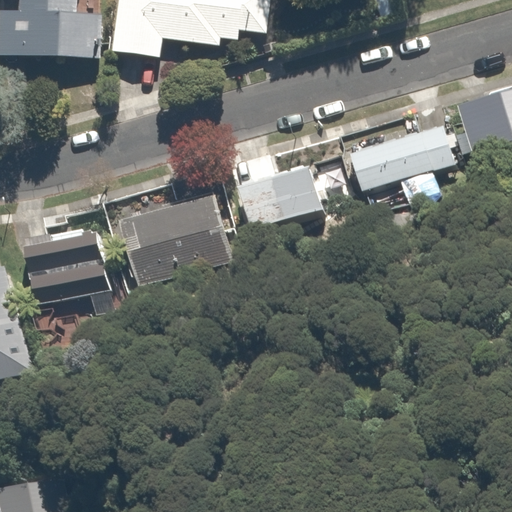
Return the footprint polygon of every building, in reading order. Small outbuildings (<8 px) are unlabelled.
[(78,0),(19,0),(19,64),(105,65),(106,15),(78,14),(78,0)] [(122,0),(117,52),(158,57),(159,42),(224,49),(225,33),(268,38),(272,0),(122,0)] [(511,88),(462,104),(479,160),(511,149),(511,88)] [(414,112),(341,135),(362,199),(460,167),(446,124),(421,133),(414,112)] [(319,169),(236,186),(247,235),(329,216),(319,169)] [(218,187),(130,211),(141,253),(127,256),(135,289),(237,263),(218,187)] [(90,231),(20,251),(38,313),(108,293),(90,231)] [(12,266),(0,269),(0,383),(37,375),(12,266)] [(48,485),(0,486),(0,511),(86,511),(85,501),(49,503),(48,485)]
